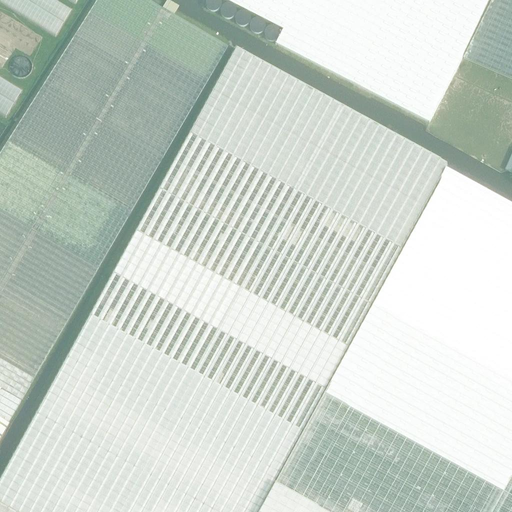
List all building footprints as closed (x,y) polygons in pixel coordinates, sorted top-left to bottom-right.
[(53,0),(0,0),(0,3),(20,15),(55,36),(70,10),(53,0)] [(0,419),(9,424),(86,291),(158,167),(227,47),(146,0),(97,0),(52,71),(0,152),(0,388),(1,389),(0,391),(0,419)] [(224,0),(283,30),(276,45),(429,123),(458,67),(489,0),(224,0)] [(511,0),(492,0),(463,59),(511,79),(511,0)] [(147,206),(0,477),(0,511),(257,511),(447,165),(413,147),(296,83),(235,49),(210,97),(147,206)] [(0,113),(5,117),(21,91),(0,78),(0,113)] [(446,170),(259,511),(511,511),(511,205),(455,174),(453,173),(450,172),(449,171),(446,170)] [(0,438),(9,424),(0,419),(0,438)]
